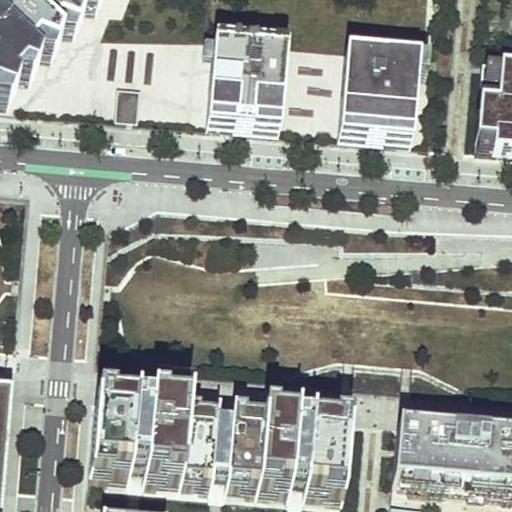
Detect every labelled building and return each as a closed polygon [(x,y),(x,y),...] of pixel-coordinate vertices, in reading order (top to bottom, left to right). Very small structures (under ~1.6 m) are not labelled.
[(70,0),(58,13),(43,0),(19,0),(0,21),(20,40),(23,44),(23,48),(22,52),(20,53),(0,75),(0,117),(7,118),(14,93),(10,89),(21,79),(31,83),(36,71),(27,61),(36,51),(55,58),(59,46),(48,35),(58,24),(78,31),(82,18),(79,16),(89,5),(99,8),(101,0),(70,0)] [(43,0),(58,13),(70,0),(43,0)] [(20,40),(0,21),(0,20),(0,75),(20,53),(22,52),(23,48),(23,44),(20,40)] [(274,143),(281,57),(209,51),(202,137),(274,143)] [(414,68),(341,62),(334,148),(406,155),(414,68)] [(473,158),(511,160),(511,68),(480,66),(473,158)] [(110,127),(134,128),(136,95),(113,93),(110,127)] [(0,511),(9,402),(0,400),(0,511)] [(141,482),(209,488),(210,486),(214,431),(216,419),(147,413),(147,421),(133,419),(134,412),(93,408),(87,477),(128,481),(128,479),(142,480),(141,482)] [(301,496),(341,499),(347,430),(307,427),(307,435),(293,433),(294,426),(229,420),(228,432),(223,487),(223,489),(288,495),(288,493),(301,494),(301,496)] [(214,431),(210,486),(223,487),(228,432),(214,431)] [(511,444),(395,434),(390,491),(396,492),(396,489),(407,490),(445,493),(466,495),(486,497),(499,498),(511,498),(511,444)] [(127,491),(128,481),(87,477),(86,487),(127,491)] [(209,498),(209,488),(141,482),(141,492),(209,498)] [(287,505),(288,495),(223,489),(222,499),(287,505)] [(445,493),(407,490),(406,503),(444,506),(445,493)] [(486,497),(466,495),(464,508),(485,510),(486,497)] [(341,509),(341,499),(301,496),(300,506),(341,509)] [(511,511),(511,498),(499,498),(498,511),(511,511)]
